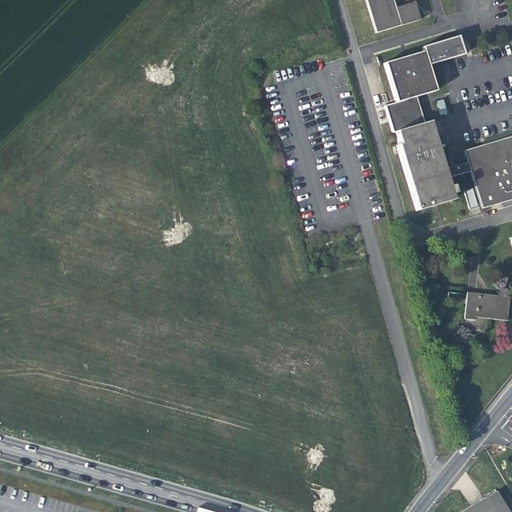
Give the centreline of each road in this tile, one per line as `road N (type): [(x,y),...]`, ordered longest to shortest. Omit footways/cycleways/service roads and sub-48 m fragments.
road 1 (primary): [(256,511),(0,438)]
road 2 (primary): [(0,455),(196,511)]
road 3 (track): [(145,0),(0,139)]
road 4 (residential): [(511,396),(419,511)]
